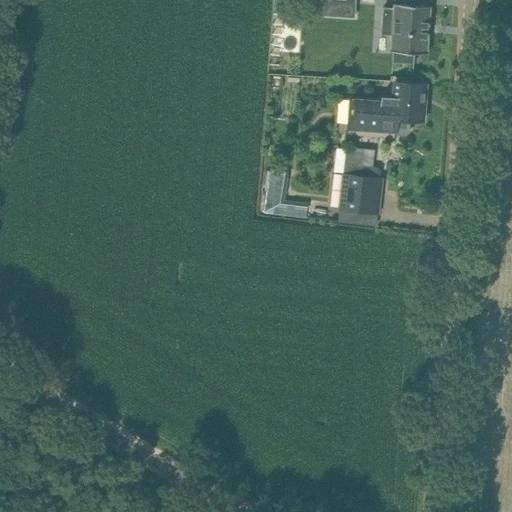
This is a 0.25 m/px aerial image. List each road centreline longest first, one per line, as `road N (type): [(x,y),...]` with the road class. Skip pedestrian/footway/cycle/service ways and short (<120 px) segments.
road 1 (tertiary): [(451,511),(481,0)]
road 2 (unclassified): [(276,511),(0,342)]
